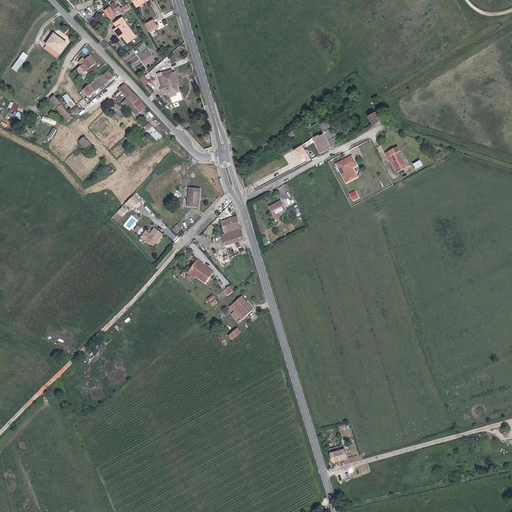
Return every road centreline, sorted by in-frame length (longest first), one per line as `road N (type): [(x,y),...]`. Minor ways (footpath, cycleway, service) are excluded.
road 1 (tertiary): [(240,200),(336,511)]
road 2 (track): [(0,433),(181,245)]
road 3 (residential): [(223,156),(192,150),(50,0)]
road 4 (tertiary): [(179,0),(223,156)]
road 5 (unclassified): [(240,200),(372,132)]
